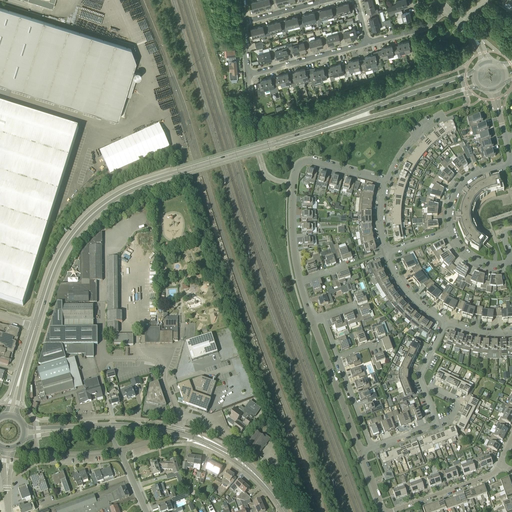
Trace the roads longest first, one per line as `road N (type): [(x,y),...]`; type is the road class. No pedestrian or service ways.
road 1 (tertiary): [(35,325),(61,252),(121,192),(316,131)]
road 2 (residential): [(384,182),(312,160),(296,166),(291,226),(299,281)]
road 3 (tertiary): [(475,72),(316,131)]
road 4 (tertiary): [(316,131),(478,87)]
road 5 (residential): [(361,453),(312,322)]
road 6 (tertiary): [(284,511),(243,465),(176,433)]
road 7 (residential): [(176,433),(163,365),(108,360)]
road 8 (residential): [(248,76),(368,43)]
road 9 (residential): [(389,511),(490,476),(500,464)]
